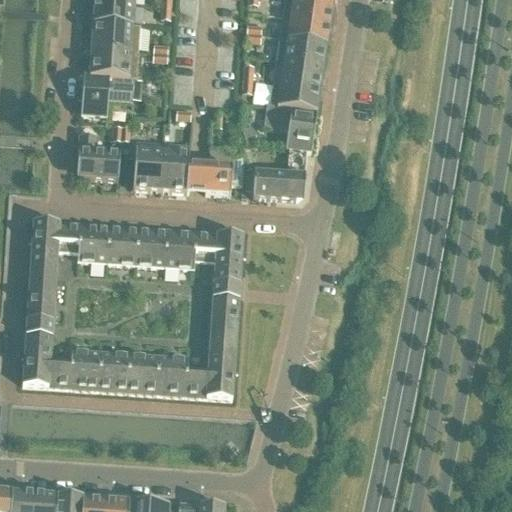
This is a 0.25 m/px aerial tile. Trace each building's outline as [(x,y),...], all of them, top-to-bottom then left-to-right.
[(94,0),(94,6),(134,9),(134,0),(94,0)] [(162,0),(161,10),(170,11),(170,0),(162,0)] [(257,0),(248,0),(248,9),(257,10),(257,0)] [(287,0),(284,0),(282,21),(329,27),(332,7),(287,0)] [(94,6),(92,27),(140,31),(140,30),(133,29),(134,9),(94,6)] [(170,11),(161,10),(161,24),(169,25),(170,11)] [(282,21),(279,43),(326,50),(329,27),(282,21)] [(92,27),(91,53),(138,57),(140,31),(92,27)] [(247,30),(246,39),(260,39),(261,31),(247,30)] [(260,39),(246,39),(246,47),(260,48),(260,39)] [(279,43),(276,65),(323,71),(326,50),(279,43)] [(153,50),(153,58),(167,59),(167,51),(153,50)] [(91,53),(89,79),(136,83),(138,57),(91,53)] [(167,59),(153,58),(152,66),(166,67),(167,59)] [(276,65),(272,87),(319,94),(323,71),(276,65)] [(244,70),(243,84),(251,85),(252,71),(244,70)] [(136,83),(89,79),(83,79),(80,120),(106,122),(107,105),(131,107),(133,84),(136,84),(136,83)] [(251,85),(243,84),(242,98),(250,99),(251,85)] [(267,109),(316,117),(319,94),(272,87),(269,109),(267,109)] [(287,136),(285,152),(311,156),(316,117),(267,109),(263,133),(287,136)] [(176,116),(176,124),(190,125),(190,117),(176,116)] [(212,132),(220,133),(221,119),(213,118),(212,132)] [(112,145),(128,146),(129,132),(113,131),(112,145)] [(241,134),(245,147),(253,145),(249,131),(241,134)] [(96,141),(79,140),(76,183),(117,186),(119,160),(95,158),(96,141)] [(132,194),(159,196),(162,148),(135,147),(132,194)] [(190,172),(187,172),(189,150),(162,148),(159,196),(188,198),(188,196),(187,196),(189,173),(190,173),(190,172)] [(188,196),(188,198),(196,198),(229,200),(233,153),(210,152),(208,173),(198,172),(190,172),(190,173),(189,173),(187,196),(188,196)] [(311,156),(285,152),(285,153),(288,154),(287,178),(254,176),(252,202),(303,205),(306,156),(310,157),(311,156)] [(22,390),(69,393),(71,356),(70,364),(50,363),(51,342),(52,339),(52,326),(57,256),(77,258),(80,229),(33,225),(26,325),(25,338),(25,341),(22,390)] [(109,231),(80,229),(77,258),(77,266),(107,268),(109,231)] [(107,268),(135,270),(137,232),(109,231),(107,268)] [(135,270),(163,272),(166,234),(137,232),(135,270)] [(163,272),(193,274),(195,236),(166,234),(163,272)] [(187,363),(184,401),(231,404),(238,305),(239,302),(239,292),(239,289),(242,240),(195,236),(193,274),(194,265),(215,267),(213,287),(212,300),(212,303),(207,373),(187,372),(187,363)] [(69,393),(98,395),(100,358),(71,356),(69,393)] [(98,395),(127,397),(129,359),(100,358),(98,395)] [(127,397),(155,399),(158,361),(129,359),(127,397)] [(155,399),(184,401),(187,363),(158,361),(155,399)] [(32,511),(33,498),(0,496),(0,511),(32,511)] [(32,511),(55,511),(56,500),(33,498),(32,511)] [(55,511),(81,511),(83,502),(56,500),(55,511)] [(81,511),(104,511),(105,503),(83,502),(81,511)] [(128,511),(129,505),(105,503),(104,511),(128,511)]
